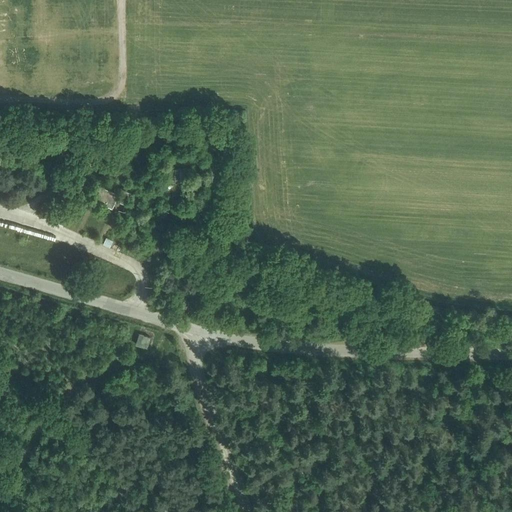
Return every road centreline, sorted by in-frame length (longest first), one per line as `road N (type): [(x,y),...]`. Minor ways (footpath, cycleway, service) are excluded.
road 1 (unclassified): [(0,269),(246,341),(511,353)]
road 2 (track): [(123,0),(122,83),(115,92),(77,102),(0,99)]
road 3 (track): [(0,210),(137,267),(144,289),(137,313)]
